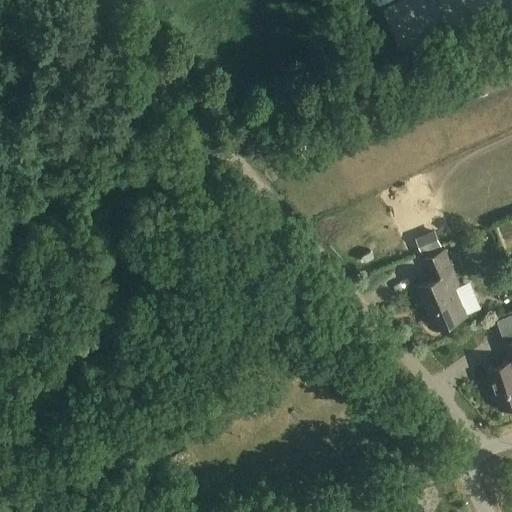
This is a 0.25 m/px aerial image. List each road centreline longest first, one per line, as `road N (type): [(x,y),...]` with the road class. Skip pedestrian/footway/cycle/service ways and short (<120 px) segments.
road 1 (track): [(113,0),(484,451)]
road 2 (residential): [(311,511),(459,460)]
